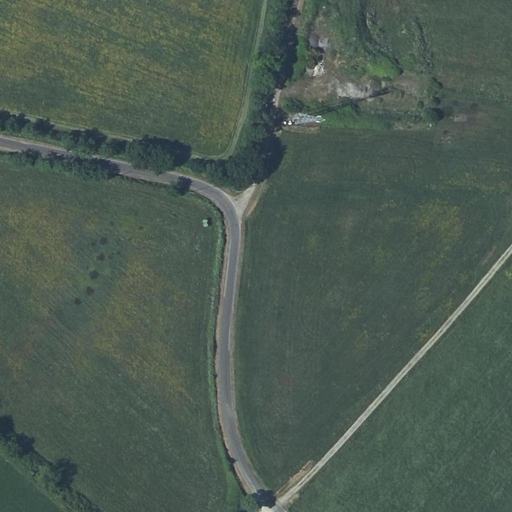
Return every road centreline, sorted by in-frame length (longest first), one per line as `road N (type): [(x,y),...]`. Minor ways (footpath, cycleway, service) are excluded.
road 1 (unclassified): [(0,141),(197,185),(231,212),(229,418),(251,481),(280,511)]
road 2 (track): [(277,508),(511,237)]
road 3 (track): [(295,0),(254,182),(231,212)]
